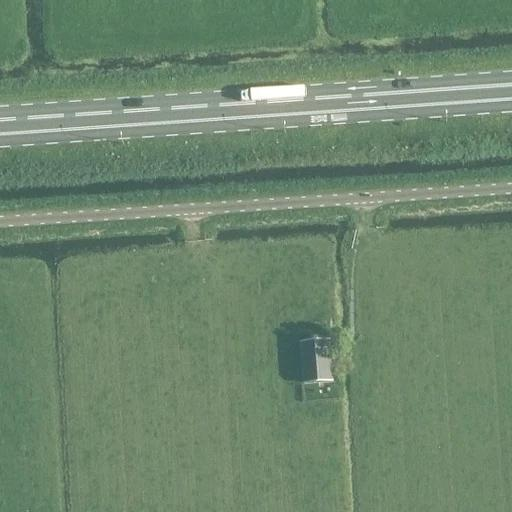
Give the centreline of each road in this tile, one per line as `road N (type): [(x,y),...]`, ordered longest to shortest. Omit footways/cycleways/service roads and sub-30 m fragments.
road 1 (primary): [(0,127),(511,91)]
road 2 (unclassified): [(0,225),(511,190)]
